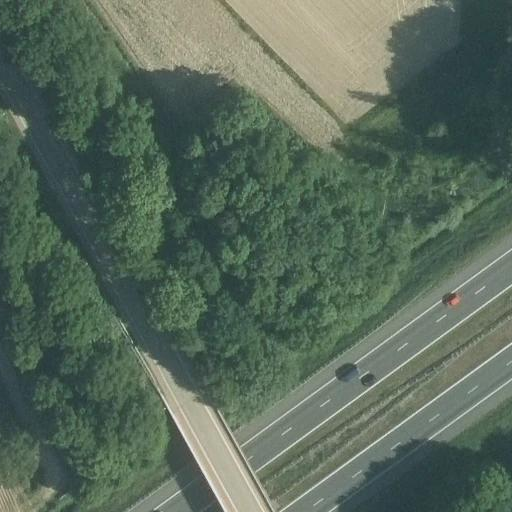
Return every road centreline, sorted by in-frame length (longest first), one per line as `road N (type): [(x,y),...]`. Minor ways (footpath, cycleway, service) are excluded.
road 1 (unclassified): [(248,511),(0,58)]
road 2 (motorway): [(511,267),(176,511)]
road 3 (motorway): [(307,511),(511,362)]
